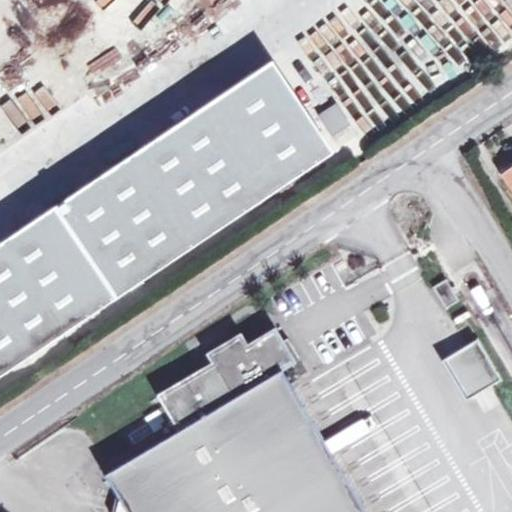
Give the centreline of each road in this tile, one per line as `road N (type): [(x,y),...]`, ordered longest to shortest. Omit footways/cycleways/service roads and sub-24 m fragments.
road 1 (unclassified): [(0,439),(424,156)]
road 2 (unknown): [(0,217),(289,10)]
road 3 (unclassified): [(424,156),(511,295)]
